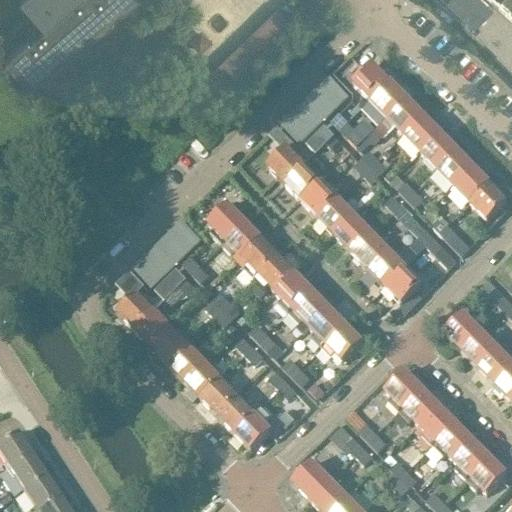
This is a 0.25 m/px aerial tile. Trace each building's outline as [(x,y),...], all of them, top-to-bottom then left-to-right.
[(29,35),(8,55),(30,85),(53,65),(56,68),(81,46),(77,45),(89,35),(89,38),(115,16),(111,13),(122,4),(124,8),(134,0),(24,0),(46,24),(33,38),(29,35)] [(444,0),(460,14),(472,0),(444,0)] [(475,29),(500,3),(497,0),(472,0),(460,14),(475,29)] [(491,44),(511,21),(511,14),(500,3),(475,29),(491,44)] [(223,88),(289,22),(276,9),(210,75),(223,88)] [(507,59),(511,53),(511,21),(491,44),(507,59)] [(369,106),(388,87),(371,70),(362,78),(352,89),(369,106)] [(223,88),(210,75),(208,72),(194,86),(211,104),(225,90),(223,88)] [(149,98),(151,78),(137,78),(130,84),(129,97),(149,98)] [(335,113),(347,101),(329,83),(317,94),(335,113)] [(386,123),(405,104),(388,87),(369,106),(385,123),(386,123)] [(323,125),(335,113),(317,94),(305,106),(323,125)] [(403,141),(422,122),(405,104),(386,123),(385,123),(374,134),(382,142),(393,131),(403,141)] [(311,136),(323,125),(305,106),(293,118),(311,136)] [(299,148),(311,136),(293,118),(281,130),(299,148)] [(339,136),(348,128),(339,119),(331,128),(339,136)] [(419,158),(439,139),(422,122),(403,141),(419,158)] [(347,145),(356,136),(348,128),(339,136),(347,145)] [(325,150),(334,141),(325,132),(317,141),(325,150)] [(436,175),(455,156),(439,139),(419,158),(436,175)] [(334,158),(342,149),(334,141),(325,150),(334,158)] [(283,189),(302,170),(286,153),(266,172),(283,189)] [(387,164),(393,158),(389,154),(383,160),(387,164)] [(370,173),(378,165),(370,156),(361,164),(370,173)] [(453,192),(472,174),(455,156),(436,175),(453,192)] [(362,181),(370,173),(361,164),(353,172),(362,181)] [(378,181),(386,174),(378,165),(370,173),(378,181)] [(300,206),(319,187),(302,170),(283,189),(300,206)] [(370,189),(378,181),(370,173),(362,181),(370,189)] [(470,210),(489,191),(472,174),(453,192),(470,210)] [(317,223),(336,205),(319,187),(300,206),(317,223)] [(406,205),(414,197),(406,188),(397,196),(406,205)] [(487,227),(506,208),(489,191),(470,210),(487,227)] [(414,214),(423,205),(414,197),(406,205),(414,214)] [(392,218),(400,209),(392,200),(383,209),(392,218)] [(334,241),(353,222),(336,205),(317,223),(334,241)] [(401,227),(410,218),(400,209),(392,218),(401,227)] [(220,251),(243,228),(226,210),(207,229),(213,236),(209,239),(220,251)] [(351,258),(370,239),(353,222),(334,241),(351,258)] [(437,241),(446,232),(438,224),(429,232),(437,241)] [(187,256),(199,245),(181,226),(169,238),(187,256)] [(241,264),(260,245),(243,228),(220,251),(231,262),(235,258),(241,264)] [(446,249),(454,241),(446,232),(437,241),(446,249)] [(425,253),(433,245),(425,237),(417,244),(418,245),(425,253)] [(175,268),(187,256),(169,238),(157,250),(175,268)] [(368,275),(387,257),(370,239),(351,258),(368,275)] [(254,285),(277,262),(260,245),(241,264),(247,270),(243,274),(254,285)] [(418,245),(411,251),(418,259),(425,253),(418,245)] [(433,261),(441,254),(433,245),(425,253),(433,261)] [(163,280),(175,268),(157,250),(145,262),(163,280)] [(384,293),(404,274),(387,257),(368,275),(384,293)] [(199,271),(191,262),(190,261),(181,270),(191,280),(199,271)] [(151,292),(163,280),(145,262),(133,273),(151,292)] [(274,298),(294,280),(277,262),(254,285),(265,296),(262,298),(269,305),(275,299),(274,298)] [(201,290),(209,281),(199,271),(191,280),(201,290)] [(401,310),(420,291),(404,274),(384,293),(401,310)] [(178,292),(185,285),(176,276),(169,283),(178,292)] [(287,319),(310,297),(294,280),(274,298),(275,299),(280,304),(276,308),(287,319)] [(187,302),(194,294),(185,285),(178,292),(187,302)] [(500,316),(508,308),(488,288),(480,296),(500,316)] [(142,306),(135,299),(126,290),(111,304),(121,313),(116,318),(133,336),(156,313),(145,302),(142,306)] [(308,333),(327,314),(310,297),(287,319),(298,331),(302,327),(308,333)] [(222,316),(230,308),(220,298),(212,306),(222,316)] [(214,324),(222,316),(212,306),(204,314),(214,324)] [(232,326),(240,317),(230,308),(222,316),(232,326)] [(509,325),(511,322),(511,311),(508,308),(500,316),(509,325)] [(163,328),(167,324),(156,313),(133,336),(150,353),(169,334),(163,328)] [(321,354),(344,331),(327,314),(308,333),(314,339),(310,343),(321,354)] [(223,334),(232,326),(222,316),(214,324),(223,334)] [(460,356),(479,337),(462,320),(443,339),(460,356)] [(258,348),(267,340),(257,330),(248,338),(258,348)] [(342,368),(361,349),(344,331),(321,354),(332,365),(335,361),(342,368)] [(179,336),(175,340),(169,334),(150,353),(167,370),(190,348),(179,336)] [(477,373),(496,355),(479,337),(460,356),(477,373)] [(268,358),(276,350),(267,340),(258,348),(268,358)] [(244,361),(252,354),(243,344),(235,352),(244,361)] [(197,363),(201,359),(190,348),(167,370),(183,387),(203,368),(197,363)] [(254,371),(262,363),(252,354),(244,361),(254,371)] [(494,391),(511,372),(511,370),(496,355),(477,373),(494,391)] [(291,383),(299,375),(288,365),(280,373),(291,383)] [(212,371),(208,374),(203,368),(183,387),(200,405),(223,382),(212,371)] [(511,408),(511,406),(511,372),(494,391),(511,408)] [(300,393),(308,385),(299,375),(291,383),(300,393)] [(277,396),(286,387),(276,378),(267,386),(277,396)] [(397,418),(420,396),(403,378),(384,397),(390,403),(386,407),(397,418)] [(230,397),(234,393),(223,382),(200,405),(217,422),(236,403),(230,397)] [(287,406),(295,397),(286,387),(277,396),(287,406)] [(316,405),(324,398),(314,388),(307,395),(316,405)] [(418,432),(437,413),(420,396),(397,418),(408,430),(412,426),(418,432)] [(246,405),(242,409),(236,403),(217,422),(234,439),(257,416),(246,405)] [(431,453),(454,430),(437,413),(418,432),(424,438),(420,441),(431,453)] [(264,431),(267,428),(257,416),(234,439),(251,457),(270,438),(264,431)] [(359,437),(366,430),(353,417),(346,424),(359,437)] [(452,466),(471,447),(454,430),(431,453),(442,464),(446,460),(452,466)] [(344,452),(351,444),(338,431),(331,439),(344,452)] [(367,448),(375,441),(366,431),(358,439),(367,448)] [(0,462),(9,475),(31,460),(16,438),(0,449),(0,462)] [(376,457),(383,449),(375,441),(367,448),(376,457)] [(354,461),(361,454),(352,445),(345,452),(354,461)] [(464,487),(488,464),(471,447),(452,466),(457,472),(454,476),(464,487)] [(363,470),(370,463),(361,454),(354,461),(363,470)] [(23,497),(45,482),(31,460),(9,475),(23,497)] [(486,501),(505,482),(488,464),(464,487),(475,498),(479,494),(486,501)] [(407,477),(401,471),(397,466),(389,474),(399,485),(407,477)] [(321,471),(317,475),(311,468),(292,487),(309,505),(332,482),(321,471)] [(391,493),(399,485),(389,474),(381,482),(385,487),(391,493)] [(408,494),(416,486),(407,477),(399,485),(408,494)] [(32,511),(47,511),(60,504),(45,482),(23,497),(32,511)] [(339,497),(343,494),(332,482),(309,505),(315,511),(336,511),(345,503),(339,497)] [(400,502),(408,494),(399,485),(391,493),(400,502)] [(431,511),(439,511),(443,508),(434,498),(425,506),(431,511)] [(0,507),(2,511),(10,505),(6,499),(0,502),(0,507)] [(361,511),(355,505),(351,509),(345,503),(336,511),(361,511)]
